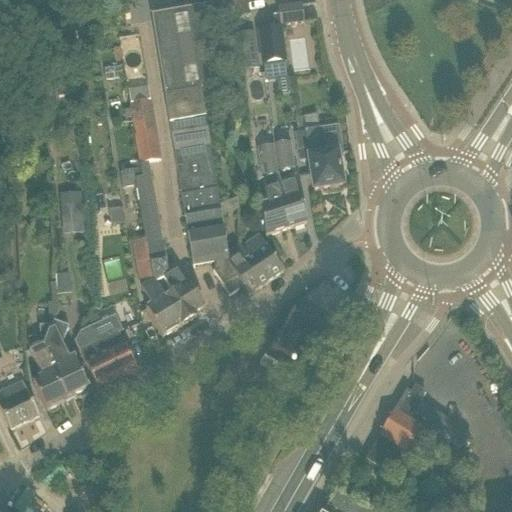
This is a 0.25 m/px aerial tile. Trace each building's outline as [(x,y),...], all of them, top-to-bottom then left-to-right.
[(247,0),(246,0),(228,2),(233,34),(239,33),(237,18),(250,16),(247,0)] [(280,27),(304,24),(302,6),(278,9),(280,27)] [(220,215),(219,205),(200,92),(220,88),(211,35),(207,7),(185,11),(151,17),(156,44),(192,269),(213,265),(214,274),(213,275),(229,298),(243,289),(248,297),(259,290),(242,264),(247,260),(240,250),(239,249),(229,256),(231,263),(228,264),(220,215)] [(282,30),(260,33),(264,65),(286,62),(282,30)] [(237,36),(242,73),(258,70),(253,34),(237,36)] [(63,47),(64,40),(55,39),(54,46),(63,47)] [(18,110),(46,109),(46,88),(17,89),(18,110)] [(148,165),(161,162),(150,103),(130,106),(141,166),(148,165)] [(314,193),(343,188),(337,155),(342,155),(338,128),(319,131),(317,117),(303,119),(306,133),(304,134),(307,151),(314,193)] [(304,134),(298,135),(294,135),(297,152),(307,151),(304,134)] [(287,232),(306,226),(297,170),(294,171),(290,144),(275,147),(287,232)] [(287,232),(275,147),(258,149),(267,204),(261,206),(266,239),(287,232)] [(250,160),(237,163),(239,175),(252,172),(250,160)] [(141,170),(119,174),(121,181),(122,191),(136,188),(134,179),(142,177),(141,170)] [(150,175),(142,177),(134,179),(136,188),(138,202),(145,241),(150,270),(151,277),(154,282),(182,328),(196,319),(194,316),(204,310),(188,285),(185,287),(177,273),(169,278),(150,175)] [(220,215),(239,209),(238,198),(219,205),(220,215)] [(61,208),(63,238),(86,236),(84,206),(61,208)] [(108,212),(110,227),(123,225),(120,210),(108,212)] [(259,290),(283,274),(266,248),(259,238),(240,250),(247,260),(242,264),(259,290)] [(150,270),(145,241),(132,243),(137,273),(150,270)] [(113,292),(126,291),(123,261),(110,263),(113,292)] [(154,282),(140,290),(151,309),(146,312),(162,339),(180,329),(181,329),(182,328),(154,282)] [(272,349),(310,371),(331,333),(293,312),(272,349)] [(88,389),(73,360),(69,362),(62,346),(69,328),(53,323),(52,327),(47,339),(45,345),(58,373),(54,375),(67,404),(74,400),(73,397),(88,389)] [(47,339),(52,327),(48,327),(39,328),(40,340),(47,339)] [(80,353),(96,390),(135,371),(118,336),(112,338),(92,348),(80,353)] [(45,345),(30,354),(42,378),(32,383),(38,395),(47,413),(67,404),(54,375),(58,373),(45,345)] [(0,394),(0,410),(10,431),(39,417),(23,383),(9,390),(0,394)] [(455,456),(461,448),(463,449),(471,439),(422,404),(415,415),(414,414),(425,396),(414,389),(398,416),(429,435),(427,437),(455,456)] [(398,416),(394,414),(366,462),(386,474),(401,483),(427,437),(429,435),(398,416)] [(366,462),(359,474),(380,486),(386,474),(366,462)] [(368,511),(336,493),(324,511),(368,511)]
